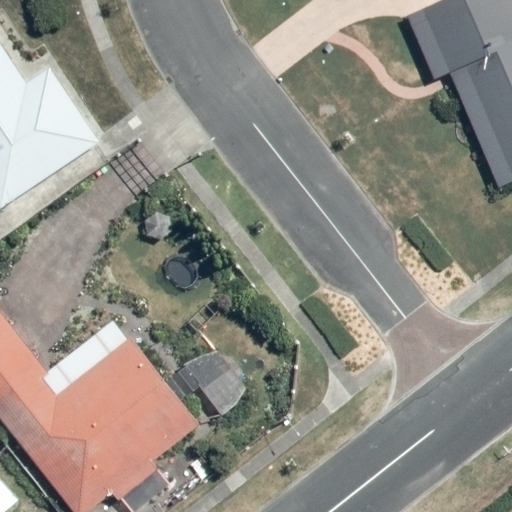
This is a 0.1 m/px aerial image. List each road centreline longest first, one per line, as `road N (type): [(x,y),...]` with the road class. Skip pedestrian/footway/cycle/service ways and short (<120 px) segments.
road 1 (residential): [(174,0),(233,99),(471,406)]
road 2 (residential): [(335,511),(471,406)]
